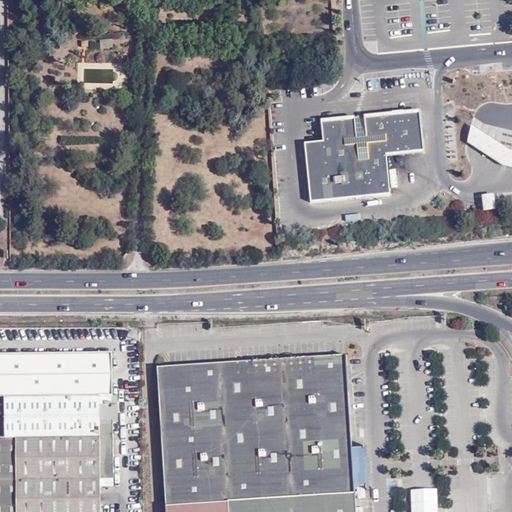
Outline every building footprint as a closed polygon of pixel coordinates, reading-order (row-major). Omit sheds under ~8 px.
[(422,113),(366,119),(366,124),(357,124),(356,120),(323,123),(324,142),(306,144),(312,203),(391,195),(388,155),(425,152),(422,113)] [(511,167),(511,149),(509,149),(473,125),(468,143),(504,165),(511,167)] [(494,195),(482,196),(483,203),(483,212),(495,211),(495,203),(494,195)] [(6,438),(0,437),(0,511),(100,511),(101,487),(114,487),(113,421),(100,421),(100,409),(113,409),(112,354),(0,354),(0,396),(5,397),(6,438)] [(356,511),(355,487),(354,464),(353,451),(353,446),(348,355),(158,368),(166,511),(356,511)] [(354,464),(355,487),(366,486),(364,451),(353,451),(354,464)]
